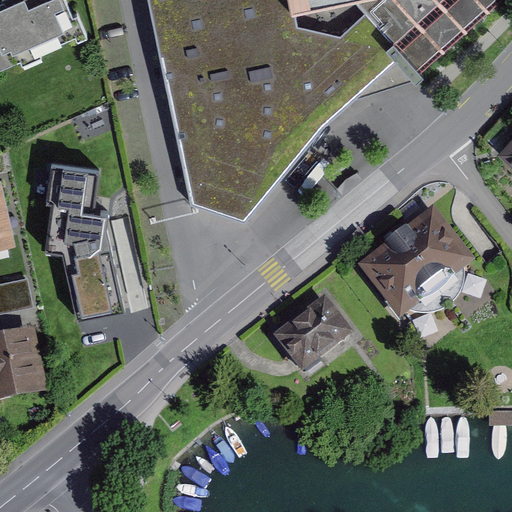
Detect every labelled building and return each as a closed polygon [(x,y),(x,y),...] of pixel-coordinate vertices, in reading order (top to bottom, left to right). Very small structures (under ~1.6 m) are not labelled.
[(61,0),(0,0),(0,66),(76,33),(61,0)] [(148,0),(191,203),(245,221),(324,125),(387,68),(397,59),(416,79),(423,72),(423,71),(500,0),(148,0)] [(52,235),(59,236),(77,318),(126,308),(111,245),(92,249),(90,238),(99,169),(51,162),(46,201),(57,203),(52,235)] [(439,212),(362,270),(410,334),(487,275),(439,212)] [(26,279),(0,284),(0,308),(31,302),(26,279)] [(329,298),(277,336),(308,377),(359,339),(329,298)] [(27,342),(0,347),(0,392),(36,385),(27,342)]
